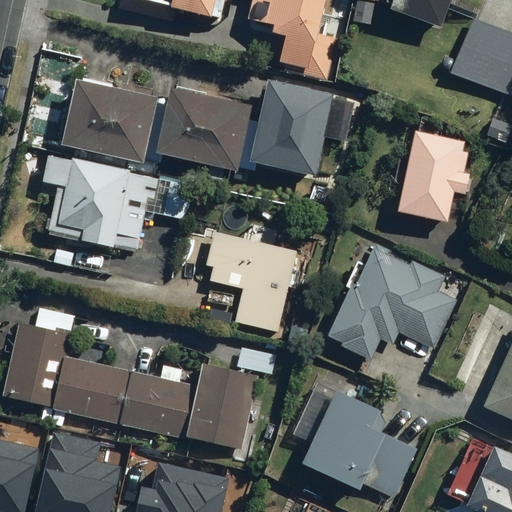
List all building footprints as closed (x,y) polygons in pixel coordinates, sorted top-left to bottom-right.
[(215,0),(118,0),(117,8),(171,20),(173,9),(212,17),(215,0)] [(253,0),(249,19),(274,25),(272,33),(286,36),(278,68),(326,79),(336,36),(319,32),(326,0),(253,0)] [(395,0),(392,9),(443,27),(452,0),(395,0)] [(511,32),(473,18),(463,46),(511,63),(511,32)] [(157,95),(76,79),(62,146),(144,162),(157,95)] [(334,94),(269,81),(252,164),(317,177),(334,94)] [(253,105),(171,86),(156,152),(238,171),(253,105)] [(469,142),(415,131),(399,213),(448,222),(454,193),(466,195),(470,174),(463,172),(469,142)] [(157,177),(49,154),(43,182),(58,185),(48,233),(134,252),(146,198),(152,199),(157,177)] [(190,185),(170,181),(163,214),(183,219),(190,185)] [(294,249),(211,231),(204,265),(212,266),(209,280),(241,287),(234,321),(277,331),(294,249)] [(329,336),(344,343),(342,347),(371,361),(381,339),(394,344),(400,332),(434,348),(457,299),(437,290),(444,275),(373,242),(329,336)] [(72,252),(56,248),(53,262),(69,265),(72,252)] [(109,255),(76,248),(72,265),(105,272),(109,255)] [(69,333),(18,322),(2,396),(241,447),(257,375),(201,363),(197,384),(64,356),(69,333)] [(278,354),(242,347),(238,368),(273,376),(278,354)] [(511,351),(487,408),(511,419),(511,351)] [(384,412),(339,390),(304,463),(363,492),(366,484),(395,498),(418,449),(376,429),(384,412)] [(103,436),(55,426),(36,511),(110,511),(121,459),(99,454),(103,436)] [(0,506),(25,511),(40,444),(0,435),(0,506)] [(511,511),(511,452),(499,446),(470,506),(483,511),(511,511)] [(221,511),(231,472),(161,455),(155,482),(144,479),(136,511),(221,511)]
